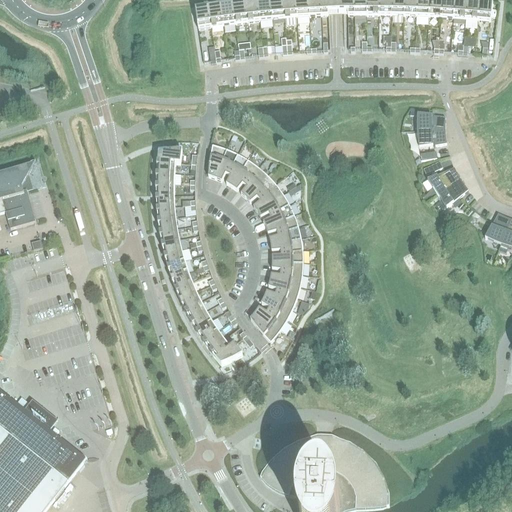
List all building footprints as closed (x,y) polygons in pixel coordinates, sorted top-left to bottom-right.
[(285,21),(297,20),(296,0),(292,0),(292,1),(283,1),(285,21)] [(297,20),(310,19),(308,0),(301,0),(296,0),(297,20)] [(308,0),(310,19),(322,19),(321,0),(308,0)] [(321,0),(322,19),(329,18),(328,13),(338,13),(337,0),(321,0)] [(354,0),(337,0),(338,13),(348,13),(348,18),(354,18),(354,0)] [(354,0),(354,18),(367,17),(366,0),(354,0)] [(379,0),(366,0),(367,17),(379,17),(379,0)] [(379,0),(379,17),(392,18),(391,0),(379,0)] [(404,0),(391,0),(392,18),(404,18),(404,0)] [(417,0),(404,0),(404,18),(416,18),(417,0)] [(429,0),(417,0),(416,18),(429,19),(429,0)] [(442,0),(429,0),(429,19),(441,20),(442,0)] [(455,1),(454,1),(446,0),(445,0),(442,0),(441,20),(453,20),(455,1)] [(467,2),(458,1),(454,0),(454,1),(455,1),(453,20),(466,21),(467,2)] [(272,22),(285,21),(283,1),(279,1),(280,1),(271,2),(272,22)] [(480,3),(479,3),(471,2),(467,1),(467,2),(466,21),(478,22),(480,3)] [(260,23),(272,22),(271,2),(267,2),(267,3),(258,3),(258,4),(260,23)] [(491,24),(493,4),(483,3),(479,2),(479,3),(480,3),(478,22),(491,24)] [(248,24),(260,23),(258,4),(258,3),(254,3),(255,4),(246,5),(248,24)] [(236,26),(248,24),(246,5),(246,4),(242,5),(234,6),(233,6),(236,26)] [(223,27),(236,26),(233,6),(234,6),(233,6),(230,6),(230,7),(221,8),(223,27)] [(211,29),(223,27),(221,8),(221,7),(217,8),(209,10),(208,10),(211,29)] [(199,31),(211,29),(208,10),(209,10),(209,9),(205,10),(195,12),(199,31)] [(420,117),(419,125),(419,134),(445,133),(445,119),(420,117)] [(445,133),(419,134),(420,142),(421,150),(446,146),(445,133)] [(216,181),(227,152),(225,151),(221,150),(216,148),(213,148),(212,151),(211,155),(211,159),(210,162),(210,166),(209,171),(209,173),(209,179),(212,180),(216,181)] [(226,176),(228,177),(238,157),(235,155),(232,154),(227,152),(216,181),(219,182),(222,184),(226,176)] [(176,165),(176,166),(181,166),(182,161),(182,155),(183,153),(176,153),(171,154),(168,154),(165,155),(161,155),(159,156),(158,163),(176,165)] [(436,154),(420,156),(421,163),(437,161),(436,154)] [(232,189),(249,163),(246,162),(243,160),(238,157),(228,177),(230,178),(226,186),(229,188),(232,189)] [(175,173),(176,166),(176,165),(158,163),(158,169),(157,175),(175,176),(175,173)] [(243,186),(245,187),(259,170),(254,167),(252,165),(249,163),(232,189),(236,192),(237,193),(243,186)] [(440,163),(424,171),(427,178),(443,170),(440,163)] [(36,224),(25,184),(35,167),(33,166),(0,175),(0,215),(6,214),(11,231),(36,224)] [(246,200),(268,178),(266,176),(263,174),(259,170),(245,187),(247,189),(241,196),(244,199),(246,200)] [(437,197),(461,181),(459,178),(458,176),(456,174),(454,170),(431,181),(429,182),(431,185),(433,190),(435,193),(437,197)] [(175,182),(175,176),(157,175),(157,181),(157,187),(175,187),(175,182)] [(257,199),(259,201),(276,187),(272,183),(270,180),(268,178),(246,200),(249,203),(250,205),(257,199)] [(461,181),(437,197),(438,199),(441,203),(444,207),(447,210),(449,208),(449,209),(469,192),(466,189),(464,186),(462,183),(461,181)] [(175,191),(175,187),(157,187),(157,193),(157,199),(175,198),(175,191)] [(258,214),(283,197),(280,193),(278,189),(276,187),(259,201),(261,203),(254,209),(256,212),(258,214)] [(270,218),(290,207),(287,203),(285,199),(283,197),(258,214),(259,216),(261,220),(269,216),(270,218)] [(157,210),(175,209),(175,204),(175,198),(157,199),(157,203),(157,210)] [(266,230),(295,218),(293,213),(291,210),(290,207),(270,218),(271,220),(263,224),(265,227),(266,230)] [(158,222),(176,220),(176,215),(175,209),(157,210),(158,216),(158,222)] [(498,216),(486,239),(493,243),(501,246),(510,221),(498,216)] [(277,236),(299,230),(298,226),(297,223),(296,221),(295,218),(266,230),(267,233),(268,236),(277,234),(277,236)] [(160,234),(178,231),(177,224),(176,220),(158,222),(159,228),(160,234)] [(511,221),(510,221),(501,246),(509,249),(511,249),(511,221)] [(271,247),(302,241),(301,239),(300,235),(299,232),(299,230),(277,236),(278,238),(270,241),(270,243),(271,247)] [(162,246),(180,242),(179,237),(178,231),(160,234),(161,240),(162,246)] [(303,253),(303,252),(302,247),(302,241),(271,247),(272,250),(272,254),(281,253),(281,255),(303,253)] [(165,257),(182,253),(181,248),(180,242),(162,246),(163,251),(165,257)] [(168,268),(185,263),(184,260),(182,253),(165,257),(166,263),(168,268)] [(304,265),(304,264),(304,263),(303,259),(303,256),(303,253),(281,255),(281,258),(272,258),(272,262),(272,265),(304,265)] [(171,280),(188,274),(186,267),(185,263),(168,268),(169,272),(171,280)] [(303,278),(303,276),(303,271),(304,265),(272,265),(272,268),(272,271),(281,272),(281,275),(303,278)] [(175,291),(192,284),(190,279),(188,274),(171,280),(173,285),(175,291)] [(302,280),(303,278),(281,275),(280,278),(272,277),(271,279),(270,283),(301,290),(301,286),(302,284),(302,280)] [(297,301),(298,300),(299,295),(300,292),(301,290),(270,283),(270,285),(269,287),(269,289),(277,292),(276,294),(297,301)] [(180,302),(197,294),(194,288),(192,284),(175,291),(178,296),(180,302)] [(185,312),(201,304),(199,299),(197,294),(180,302),(182,307),(185,312)] [(275,297),(267,294),(265,298),(265,300),(293,313),(295,308),(296,305),(297,301),(276,294),(275,297)] [(287,323),(288,322),(290,319),(291,316),(293,313),(265,300),(264,302),(262,306),(269,310),(268,312),(287,323)] [(191,323),(206,314),(204,309),(201,304),(185,312),(189,319),(191,323)] [(267,314),(259,310),(258,312),(255,316),(281,334),(283,330),(284,328),(287,323),(268,312),(267,314)] [(196,333),(212,324),(209,319),(206,314),(191,323),(193,328),(196,333)] [(278,337),(281,334),(255,316),(253,319),(251,321),(253,324),(255,327),(260,333),(266,340),(271,345),(274,342),(277,339),(278,337)] [(203,343),(218,333),(214,327),(212,324),(196,333),(200,338),(203,343)] [(210,353),(224,342),(221,337),(218,333),(203,343),(206,348),(210,353)] [(231,350),(230,350),(227,346),(224,342),(210,353),(212,356),(217,362),(231,350)] [(231,350),(217,362),(221,367),(226,366),(230,364),(232,363),(234,362),(239,360),(243,357),(239,353),(234,347),(230,350),(231,350)] [(26,414),(0,392),(0,511),(46,511),(86,461),(49,432),(56,423),(33,405),(26,414)] [(351,511),(355,511),(361,511),(374,510),(383,510),(390,508),(389,494),(385,477),(376,463),(364,450),(350,442),(333,437),(317,436),(300,440),(284,448),(271,459),(262,473),(260,478),(266,485),(272,490),(279,494),(288,497),(294,498),(300,499),(299,500),(299,505),(298,507),(298,511),(351,511)]
